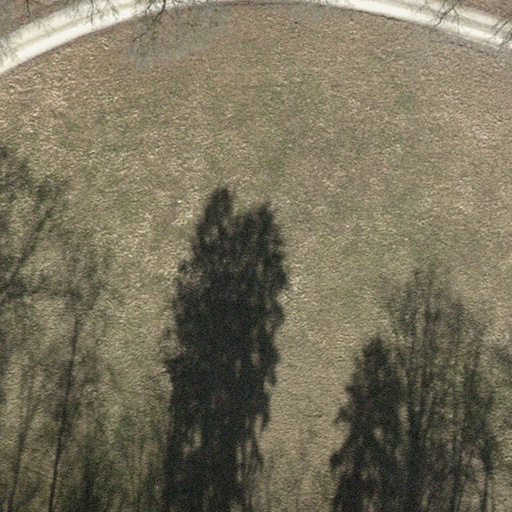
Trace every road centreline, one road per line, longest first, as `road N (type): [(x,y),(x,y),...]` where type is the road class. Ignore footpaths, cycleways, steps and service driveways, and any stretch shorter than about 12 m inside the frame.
road 1 (track): [(242,0),(110,14),(0,59)]
road 2 (track): [(511,37),(362,0)]
